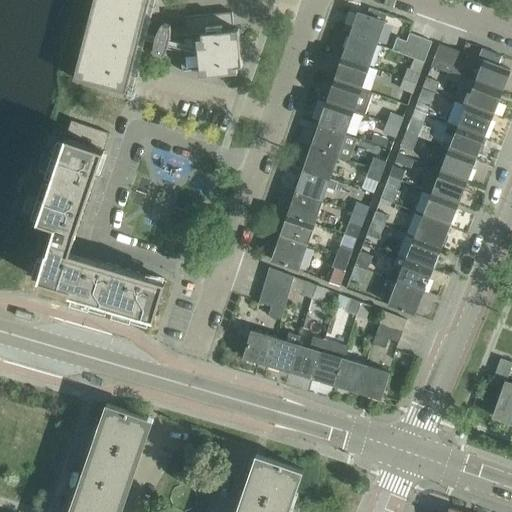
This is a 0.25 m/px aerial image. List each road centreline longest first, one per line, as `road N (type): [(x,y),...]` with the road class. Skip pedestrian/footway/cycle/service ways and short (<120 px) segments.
road 1 (residential): [(216,280),(93,244),(129,128),(261,170)]
road 2 (unclassified): [(317,423),(0,332)]
road 3 (tertiary): [(410,452),(511,205)]
road 4 (residential): [(261,170),(321,0)]
